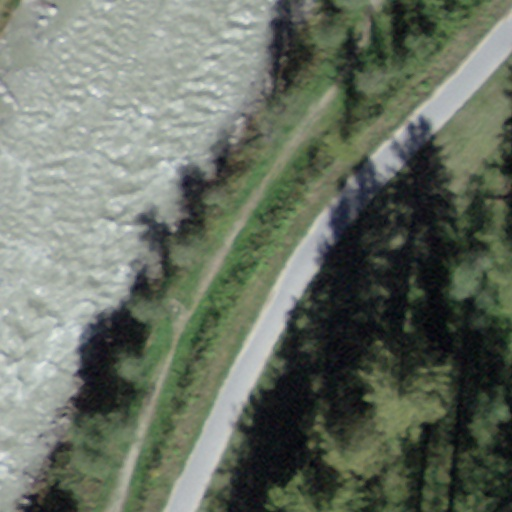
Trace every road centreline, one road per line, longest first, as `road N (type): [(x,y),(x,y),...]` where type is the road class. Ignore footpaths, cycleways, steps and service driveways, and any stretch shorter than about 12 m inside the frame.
road 1 (track): [(511,17),(312,255)]
road 2 (track): [(170,511),(230,378),(312,255)]
